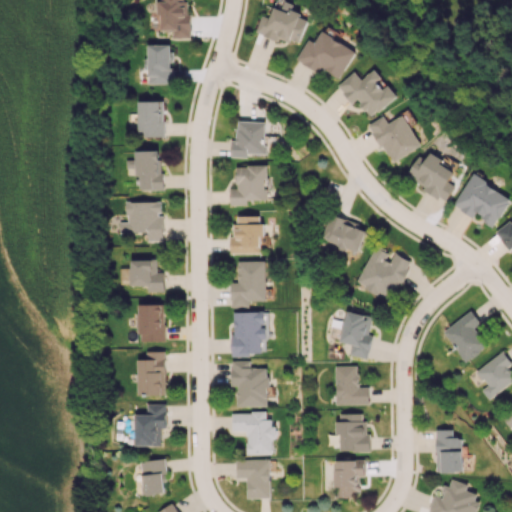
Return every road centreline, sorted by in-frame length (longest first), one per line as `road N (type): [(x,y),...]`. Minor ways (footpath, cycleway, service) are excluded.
road 1 (residential): [(220,511),(204,479),(196,224),(202,113),(232,0)]
road 2 (residential): [(213,73),(310,117),(374,199),(457,251),(511,312)]
road 3 (residential): [(476,269),(410,339),(404,461),(389,511)]
